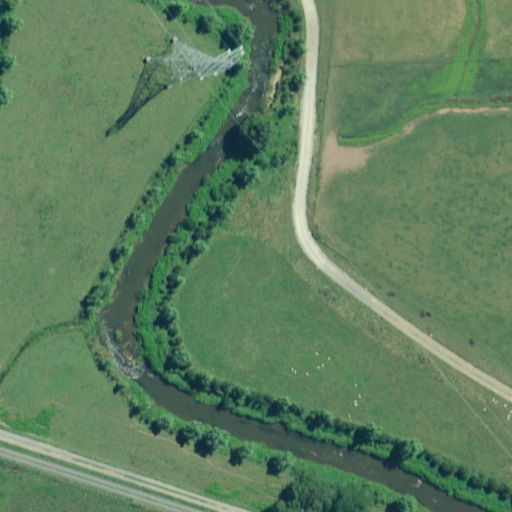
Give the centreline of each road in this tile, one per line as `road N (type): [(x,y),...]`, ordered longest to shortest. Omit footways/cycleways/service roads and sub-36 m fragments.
road 1 (track): [(305,0),(313,35),(299,200),(304,234),(315,255),(422,341),(511,396)]
road 2 (unclassified): [(230,511),(0,438)]
